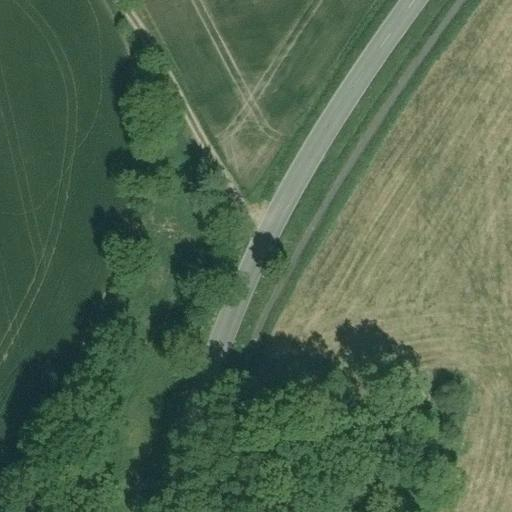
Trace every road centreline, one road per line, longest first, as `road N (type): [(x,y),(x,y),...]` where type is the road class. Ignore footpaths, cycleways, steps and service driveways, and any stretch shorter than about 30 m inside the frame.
road 1 (tertiary): [(175,511),(196,424),(268,236),(419,0)]
road 2 (track): [(127,0),(159,44),(203,153),(295,266)]
